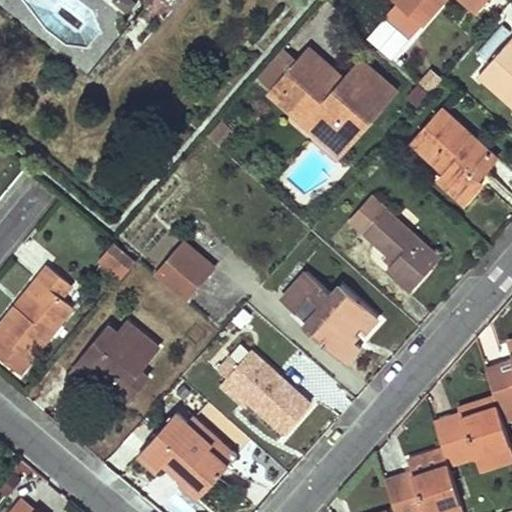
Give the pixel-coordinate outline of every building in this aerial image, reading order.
[(424,23),(398,0),(387,14),(412,36),(424,23)] [(398,0),(424,23),(444,0),(470,0),(478,7),(484,0),(398,0)] [(511,41),(511,40),(484,70),(511,95),(511,41)] [(310,47),(269,93),(293,115),(301,107),(331,133),(337,127),(354,141),(398,90),(362,58),(345,77),(339,84),(332,76),(337,70),(310,47)] [(337,70),(332,76),(339,84),(345,77),(337,70)] [(511,95),(484,70),(481,74),(511,101),(511,95)] [(331,133),(301,107),(293,115),(341,156),(354,141),(337,127),(331,133)] [(417,138),(449,168),(445,174),(439,180),(465,202),(483,181),(479,178),(472,172),(477,165),(484,172),(496,157),(442,109),(417,138)] [(221,122),(210,134),(221,144),(233,131),(221,122)] [(449,168),(417,138),(412,143),(445,174),(449,168)] [(484,172),(477,165),(472,172),(479,178),(484,172)] [(350,221),(365,233),(386,209),(371,197),(350,221)] [(386,209),(365,233),(369,237),(389,255),(395,260),(390,265),(386,270),(411,291),(412,290),(441,257),(386,209)] [(177,248),(209,275),(215,268),(184,241),(177,248)] [(106,257),(127,274),(137,262),(117,244),(106,257)] [(155,274),(187,301),(209,275),(177,248),(155,274)] [(395,260),(389,255),(385,260),(390,265),(395,260)] [(127,274),(106,257),(103,260),(124,278),(127,274)] [(16,307),(0,327),(0,356),(21,373),(74,307),(63,298),(72,286),(48,266),(37,280),(42,284),(20,310),(16,307)] [(307,273),(288,294),(302,306),(310,297),(322,308),(305,327),(338,357),(354,339),(347,333),(359,320),(366,326),(368,328),(378,316),(342,285),(333,295),(307,273)] [(16,307),(20,310),(42,284),(37,280),(16,307)] [(302,306),(288,294),(283,300),(297,312),(302,306)] [(359,320),(347,333),(354,339),(366,326),(359,320)] [(110,326),(74,371),(86,382),(95,370),(102,376),(97,382),(116,398),(122,392),(130,398),(148,376),(140,369),(159,346),(129,321),(120,333),(110,326)] [(362,346),(354,339),(338,357),(347,365),(362,346)] [(230,356),(218,369),(227,377),(226,379),(250,402),(285,433),(310,404),(252,351),(240,364),(230,356)] [(511,360),(511,361),(486,370),(495,396),(498,406),(503,422),(511,419),(511,356),(511,357),(511,360)] [(250,402),(226,379),(221,384),(246,406),(250,402)] [(122,392),(116,398),(124,405),(130,398),(122,392)] [(461,414),(463,418),(498,406),(495,396),(459,408),(461,414)] [(461,414),(435,423),(436,426),(448,465),(475,456),(511,445),(503,422),(498,406),(463,418),(461,414)] [(190,422),(178,413),(139,456),(157,471),(163,464),(169,458),(189,475),(183,481),(181,484),(198,498),(236,454),(218,438),(213,443),(190,422)] [(194,417),(190,422),(213,443),(218,438),(194,417)] [(511,449),(511,445),(475,456),(479,469),(511,458),(511,449)] [(169,458),(163,464),(183,481),(189,475),(169,458)] [(395,510),(395,511),(436,511),(461,504),(448,465),(428,471),(413,476),(412,472),(385,480),(395,510)] [(33,511),(20,501),(9,511),(33,511)]
